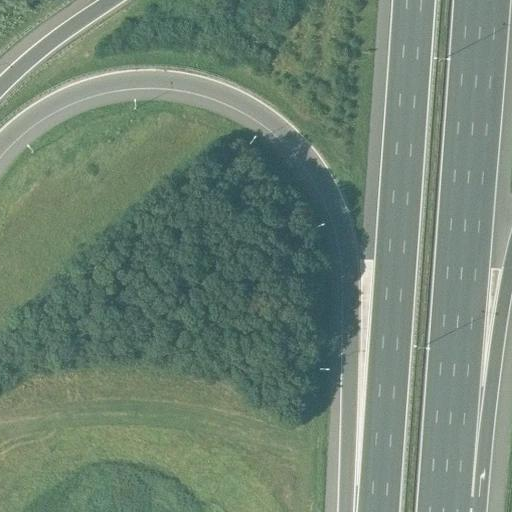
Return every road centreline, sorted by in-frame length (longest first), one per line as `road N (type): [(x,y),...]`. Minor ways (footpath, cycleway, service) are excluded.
road 1 (motorway): [(0,144),(65,95),(129,79),(194,83),(240,103),(294,142),(334,202),(353,282),(363,511)]
road 2 (motorway): [(411,0),(376,511)]
road 3 (motorway): [(442,495),(479,0)]
road 4 (motorway): [(442,495),(496,329),(511,250)]
road 5 (motorway): [(113,0),(40,47),(0,85)]
